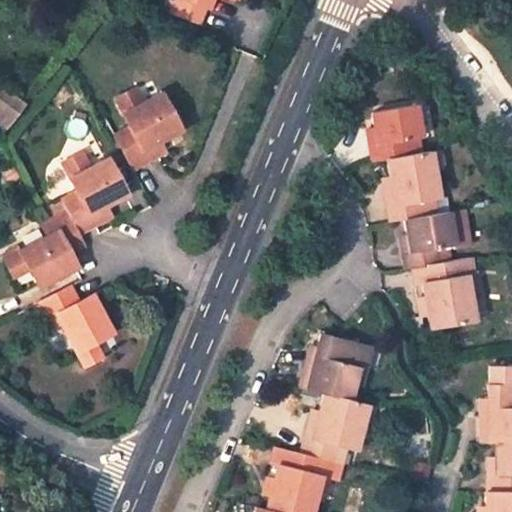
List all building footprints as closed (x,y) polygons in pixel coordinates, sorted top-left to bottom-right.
[(189,0),(173,0),(169,10),(210,25),(215,10),(212,8),(189,0)] [(189,0),(212,8),(215,10),(224,13),(228,0),(189,0)] [(0,126),(5,130),(24,106),(0,87),(0,126)] [(116,135),(134,169),(159,156),(158,154),(152,144),(160,139),(180,129),(161,95),(145,104),(137,87),(117,98),(132,126),(116,135)] [(412,154),(410,139),(419,137),(414,105),(369,112),(376,160),(384,159),(412,154)] [(166,150),(160,139),(152,144),(158,154),(166,150)] [(412,154),(384,159),(392,207),(420,202),(437,200),(429,150),(412,154)] [(83,151),(63,162),(78,190),(62,199),(68,211),(80,233),(105,219),(105,218),(99,207),(107,203),(126,193),(108,159),(92,167),(83,151)] [(392,207),(383,209),(386,223),(401,220),(422,217),(420,202),(392,207)] [(114,214),(107,203),(99,207),(105,218),(114,214)] [(68,211),(43,223),(50,237),(6,259),(15,277),(31,268),(40,285),(76,265),(71,253),(87,245),(85,242),(80,233),(68,211)] [(437,248),(451,245),(446,212),(422,217),(401,220),(407,253),(399,254),(401,269),(410,267),(439,262),(437,248)] [(427,329),(473,321),(466,273),(472,272),(469,256),(439,262),(441,276),(419,281),(427,329)] [(410,267),(411,282),(419,281),(441,276),(439,262),(410,267)] [(80,301),(72,286),(38,304),(50,327),(62,321),(84,365),(102,356),(94,340),(111,332),(92,295),(80,301)] [(363,344),(320,333),(311,364),(305,363),(298,387),(323,393),(349,400),(363,344)] [(493,384),(494,414),(487,415),(486,443),(493,443),(511,442),(511,366),(493,367),(493,384)] [(316,418),(315,423),(310,440),(302,438),(298,453),(332,462),(336,446),(354,451),(366,405),(349,400),(323,393),(316,418)] [(310,440),(315,423),(307,421),(302,438),(310,440)] [(511,491),(511,442),(493,443),(493,491),(511,491)] [(311,511),(321,474),(328,476),(332,462),(298,453),(293,468),(275,463),(263,508),(276,511),(311,511)] [(511,511),(511,491),(493,491),(483,491),(483,511),(511,511)]
